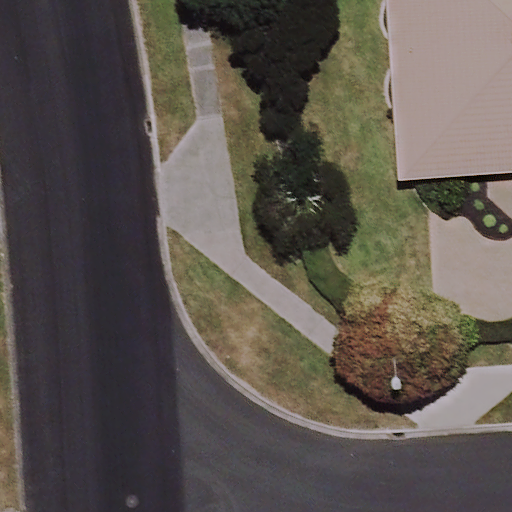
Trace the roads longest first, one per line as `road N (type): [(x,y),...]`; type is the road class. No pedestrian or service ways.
road 1 (residential): [(120,502),(45,0)]
road 2 (residential): [(120,502),(511,475)]
